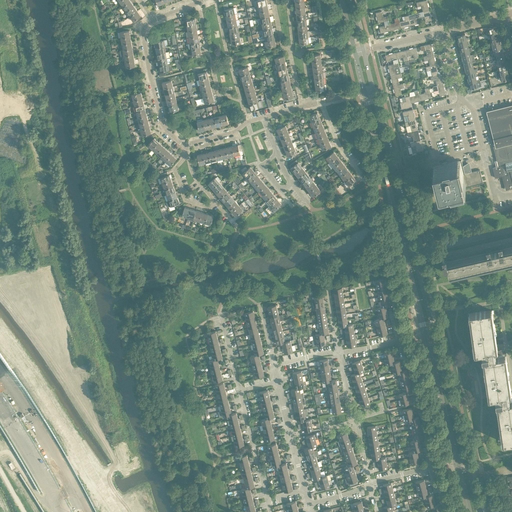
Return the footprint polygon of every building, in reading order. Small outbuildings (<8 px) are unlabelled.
[(421,6),(423,11),(429,10),(426,0),(424,0),(416,2),(417,7),(421,6)] [(131,1),(123,6),(126,11),(134,6),(131,1)] [(134,6),(126,11),(130,16),(137,11),(134,6)] [(429,10),(423,11),(419,12),(420,17),(424,16),(425,22),(432,20),(429,10)] [(137,11),(130,16),(133,21),(141,16),(137,11)] [(378,23),(384,21),(388,20),(387,16),(383,17),(382,11),(375,12),(378,23)] [(422,23),(420,17),(419,12),(412,14),(413,18),(410,19),(411,25),(422,23)] [(405,20),(400,21),(401,28),(411,25),(410,19),(409,15),(404,16),(405,20)] [(395,23),(389,24),(391,30),(401,28),(400,21),(399,17),(394,19),(395,23)] [(380,33),(391,30),(389,24),(388,20),(384,21),(385,25),(379,27),(380,30),(380,32),(380,33)] [(486,33),(486,34),(497,32),(496,26),(493,27),(493,26),(491,27),(488,28),(489,32),(486,33)] [(240,37),(231,39),(232,45),(241,43),(240,37)] [(499,37),(491,39),(492,42),(489,43),(489,45),(500,42),(499,37)] [(275,39),(265,41),(267,47),(276,45),(275,39)] [(426,50),(427,55),(433,54),(431,43),(420,46),(421,51),(426,50)] [(416,47),(406,50),(407,56),(413,55),(414,59),(419,58),(416,47)] [(406,50),(396,52),(397,59),(403,57),(404,61),(408,60),(407,56),(406,50)] [(393,60),(394,64),(398,62),(397,59),(396,52),(385,55),(387,61),(393,60)] [(427,55),(423,56),(424,61),(428,60),(429,65),(436,64),(433,54),(427,55)] [(275,58),(276,64),(285,61),(284,55),(275,58)] [(494,66),(505,63),(504,58),(496,60),(497,63),(492,65),(492,66),(494,66)] [(285,61),(276,64),(277,69),(287,67),(285,61)] [(388,65),(390,75),(397,74),(395,68),(399,67),(398,62),(394,64),(388,65)] [(436,64),(429,65),(425,66),(427,71),(431,70),(432,76),(438,74),(436,64)] [(239,69),(240,75),(250,72),(248,66),(239,69)] [(287,67),(277,69),(279,75),(288,73),(287,67)] [(497,76),(508,74),(508,73),(507,68),(499,70),(500,74),(497,75),(495,75),(495,77),(497,76)] [(198,74),(199,79),(208,77),(207,71),(198,74)] [(250,72),(240,75),(242,80),(251,78),(250,72)] [(288,73),(279,75),(280,81),(289,79),(288,73)] [(397,74),(390,75),(393,86),(399,84),(398,78),(402,77),(401,73),(397,74)] [(438,74),(432,76),(430,76),(431,81),(435,80),(437,85),(443,84),(441,74),(438,74)] [(208,77),(199,79),(200,85),(210,83),(208,77)] [(251,78),(242,80),(244,86),(253,84),(251,78)] [(162,82),(164,88),(173,86),(171,80),(162,82)] [(480,82),(480,81),(469,83),(470,89),(473,88),(473,89),(476,88),(476,87),(478,87),(481,86),(481,83),(480,82)] [(210,83),(200,85),(202,91),(211,89),(210,83)] [(403,83),(399,84),(393,86),(395,96),(402,94),(400,88),(404,87),(403,83)] [(253,84),(244,86),(245,92),(255,89),(253,84)] [(446,94),(444,87),(443,84),(437,85),(433,86),(433,88),(434,91),(438,90),(439,96),(446,94)] [(291,85),(281,87),(283,93),(292,91),(291,85)] [(173,86),(164,88),(165,94),(174,92),(173,86)] [(430,92),(429,89),(429,87),(425,88),(426,92),(420,94),(421,100),(432,98),(430,92)] [(211,89),(202,91),(203,97),(213,95),(211,89)] [(255,89),(245,92),(247,98),(256,95),(255,89)] [(421,100),(420,94),(419,90),(414,91),(415,95),(410,96),(411,103),(421,100)] [(292,91),(283,93),(284,99),(286,98),(293,97),(292,91)] [(132,94),(133,100),(142,98),(141,92),(132,94)] [(174,92),(165,94),(166,100),(176,98),(174,92)] [(404,94),(405,97),(406,101),(400,102),(402,109),(412,106),(411,103),(410,96),(409,96),(408,96),(407,94),(404,94)] [(213,95),(203,97),(205,103),(214,101),(213,95)] [(256,95),(247,98),(249,104),(258,101),(256,95)] [(142,98),(133,100),(135,106),(144,104),(142,98)] [(176,98),(166,100),(168,106),(177,103),(176,98)] [(258,101),(249,104),(250,110),(260,107),(258,101)] [(177,103),(168,106),(169,112),(179,110),(177,103)] [(144,104),(135,106),(136,112),(145,109),(144,104)] [(511,104),(486,111),(489,124),(489,127),(491,126),(499,159),(500,166),(496,167),(493,168),(495,177),(502,176),(506,189),(511,187),(511,104)] [(145,109),(136,112),(138,118),(147,115),(145,109)] [(407,115),(409,121),(415,119),(413,109),(402,112),(403,116),(407,115)] [(318,112),(309,116),(311,122),(320,118),(318,112)] [(226,114),(220,116),(223,125),(229,123),(226,114)] [(147,115),(138,118),(139,123),(148,121),(147,115)] [(220,116),(215,117),(217,126),(223,125),(220,116)] [(215,117),(209,119),(211,128),(217,126),(215,117)] [(320,118),(311,122),(313,127),(322,124),(320,118)] [(209,119),(203,120),(205,129),(211,128),(209,119)] [(415,119),(409,121),(405,122),(406,126),(410,125),(411,131),(418,130),(415,119)] [(197,122),(199,131),(205,129),(203,120),(197,122)] [(148,121),(139,123),(140,129),(150,127),(148,121)] [(322,124),(313,127),(316,133),(324,129),(322,124)] [(277,129),(279,134),(288,131),(285,125),(277,129)] [(150,127),(140,129),(142,135),(151,133),(150,127)] [(324,129),(316,133),(318,138),(326,135),(324,129)] [(418,130),(411,131),(407,132),(408,137),(413,136),(414,141),(420,140),(418,130)] [(288,131),(279,134),(281,140),(290,136),(288,131)] [(326,135),(318,138),(320,144),(329,140),(326,135)] [(290,136),(281,140),(283,145),(292,142),(290,136)] [(152,149),(159,142),(154,138),(148,145),(152,149)] [(329,140),(320,144),(322,150),(331,146),(329,140)] [(420,140),(414,141),(410,142),(411,147),(415,146),(417,152),(423,150),(420,140)] [(157,153),(163,146),(159,142),(152,149),(157,153)] [(292,142),(283,145),(286,151),(294,148),(292,142)] [(240,154),(239,147),(238,145),(232,146),(235,155),(240,154)] [(168,150),(163,146),(157,153),(161,157),(168,150)] [(232,146),(226,148),(229,157),(235,155),(232,146)] [(294,148),(286,151),(288,157),(297,153),(294,148)] [(221,149),(215,151),(217,160),(223,158),(221,149)] [(172,154),(168,150),(161,157),(166,161),(172,154)] [(215,151),(209,152),(211,161),(217,160),(215,151)] [(326,157),(330,162),(338,156),(334,151),(326,157)] [(209,152),(203,153),(205,163),(211,161),(209,152)] [(199,164),(205,163),(203,153),(197,155),(199,164)] [(177,158),(172,154),(166,161),(170,165),(177,158)] [(341,161),(338,156),(330,162),(334,167),(341,161)] [(291,168),(294,173),(302,167),(298,162),(296,160),(290,164),(292,167),(291,168)] [(483,183),(482,177),(480,170),(470,172),(468,163),(463,166),(461,160),(448,163),(448,164),(445,165),(445,164),(432,167),(432,168),(435,167),(442,197),(440,197),(441,205),(454,201),(451,188),(464,185),(465,187),(483,183)] [(345,165),(341,161),(334,167),(337,171),(345,165)] [(349,170),(345,165),(337,171),(341,176),(349,170)] [(243,173),(247,177),(254,171),(250,166),(243,173)] [(302,167),(294,173),(298,177),(306,171),(302,167)] [(352,175),(349,170),(341,176),(345,181),(352,175)] [(258,176),(254,171),(247,177),(251,182),(258,176)] [(306,171),(298,177),(302,182),(309,176),(306,171)] [(169,174),(160,177),(162,183),(171,180),(169,174)] [(356,180),(352,175),(345,181),(349,186),(356,180)] [(262,180),(258,176),(251,182),(255,187),(262,180)] [(309,176),(302,182),(306,187),(313,181),(309,176)] [(208,183),(212,188),(220,182),(216,177),(208,183)] [(171,180),(162,183),(164,189),(173,186),(171,180)] [(266,185),(262,180),(255,187),(258,191),(266,185)] [(313,181),(306,187),(309,191),(317,186),(313,181)] [(220,182),(212,188),(216,193),(223,187),(220,182)] [(270,189),(266,185),(258,191),(262,196),(270,189)] [(173,186),(164,189),(166,195),(175,191),(173,186)] [(317,186),(309,191),(313,196),(321,191),(317,186)] [(223,187),(216,193),(220,197),(227,191),(223,187)] [(333,190),(340,198),(342,196),(335,188),(333,190)] [(273,194),(270,189),(262,196),(266,200),(273,194)] [(175,191),(166,195),(169,200),(177,197),(175,191)] [(227,191),(220,197),(224,202),(231,196),(227,191)] [(277,199),(273,194),(266,200),(270,205),(277,199)] [(231,196),(224,202),(228,207),(235,201),(231,196)] [(177,197),(169,200),(171,206),(180,203),(177,197)] [(281,203),(277,199),(270,205),(274,210),(281,203)] [(235,201),(228,207),(232,211),(239,205),(235,201)] [(239,205),(232,211),(236,216),(243,210),(239,205)] [(182,216),(188,218),(191,209),(185,207),(182,216)] [(196,210),(191,209),(188,218),(194,219),(196,210)] [(202,212),(196,210),(194,219),(199,221),(202,212)] [(208,214),(202,212),(199,221),(205,223),(208,214)] [(214,216),(208,214),(205,223),(211,225),(214,216)] [(511,242),(502,245),(502,244),(498,245),(498,246),(490,247),(486,248),(447,258),(446,258),(446,257),(442,258),(444,268),(448,268),(450,275),(458,273),(511,260),(511,242)] [(510,395),(510,394),(504,352),(495,354),(495,350),(496,350),(491,310),(470,313),(476,353),(482,352),(482,354),(482,355),(482,358),(484,358),(490,397),(496,397),(496,399),(496,403),(498,403),(504,442),(511,440),(511,398),(509,398),(509,395),(510,395)] [(282,314),(279,315),(270,317),(272,323),(280,320),(283,320),(282,314)] [(352,363),(354,368),(362,365),(361,360),(352,363)] [(368,397),(360,400),(362,406),(370,403),(368,397)] [(347,432),(338,435),(340,440),(348,437),(347,432)] [(316,433),(314,434),(306,436),(307,442),(316,439),(318,439),(316,433)] [(354,452),(345,455),(347,460),(355,457),(354,452)] [(349,465),(344,467),(346,472),(354,469),(353,465),(353,464),(349,465)] [(320,472),(312,474),(314,480),(319,478),(318,478),(322,477),(320,472)] [(356,474),(348,477),(350,483),(358,480),(356,474)] [(328,481),(320,483),(322,489),(324,488),(329,486),(330,486),(328,481)]
